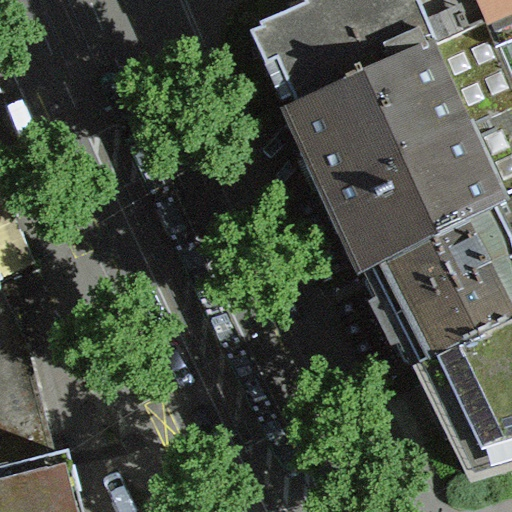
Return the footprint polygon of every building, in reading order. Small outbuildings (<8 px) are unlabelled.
[(301,0),(305,6),(260,26),(261,29),(250,34),(266,68),(277,63),(297,106),(488,21),(478,0),(301,0)] [(511,40),(511,0),(478,0),(488,21),(499,47),(511,40)] [(488,21),(297,106),(302,117),(291,122),(298,137),(306,155),(317,150),(351,224),(340,229),(355,262),(367,257),(371,268),(511,199),(511,77),(499,47),(488,21)] [(511,199),(371,268),(388,301),(421,366),(511,321),(511,199)] [(55,457),(25,342),(7,304),(0,288),(0,511),(83,511),(68,454),(55,457)] [(431,386),(474,474),(511,463),(511,321),(421,366),(431,386)]
